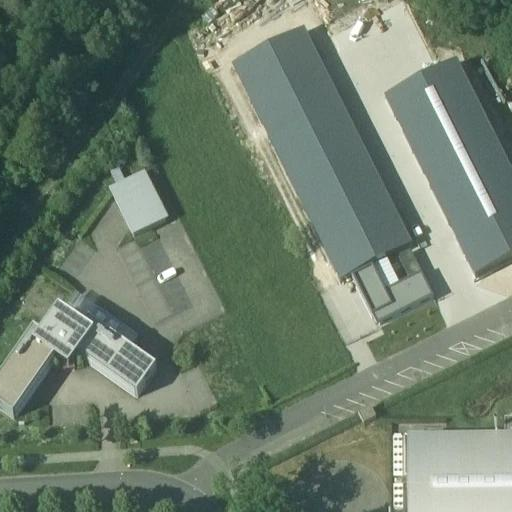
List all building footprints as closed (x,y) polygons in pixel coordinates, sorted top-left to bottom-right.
[(305,39),(233,74),(339,287),(352,281),(372,271),(412,252),(305,39)] [(386,104),(476,282),(511,264),(511,180),(456,69),(386,104)] [(511,96),(491,84),(484,95),(511,112),(511,96)] [(146,182),(112,197),(133,242),(167,227),(146,182)] [(372,271),(352,281),(373,323),(375,322),(393,313),(386,297),(372,271)] [(434,304),(421,279),(386,297),(393,313),(375,322),(380,331),(434,304)] [(138,343),(98,315),(85,335),(60,318),(44,341),(37,336),(0,389),(0,411),(16,422),(54,368),(69,378),(79,364),(136,403),(155,374),(128,356),(138,343)] [(371,412),(358,418),(364,429),(376,422),(371,412)] [(511,511),(511,447),(505,447),(407,448),(407,511),(511,511)]
